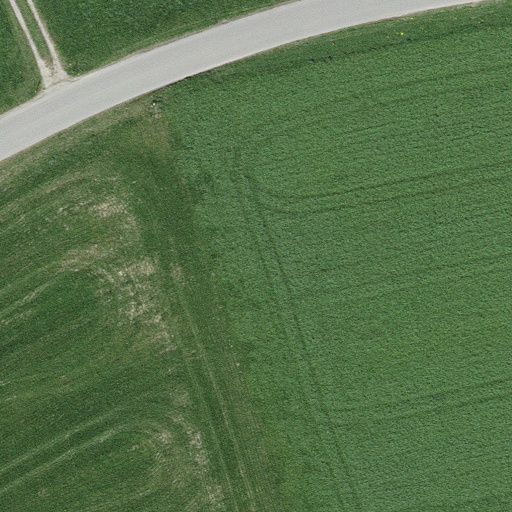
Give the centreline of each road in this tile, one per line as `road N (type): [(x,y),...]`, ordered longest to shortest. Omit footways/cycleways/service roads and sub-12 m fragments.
road 1 (unclassified): [(0,148),(71,109),(366,12),(443,0)]
road 2 (track): [(71,109),(20,0)]
